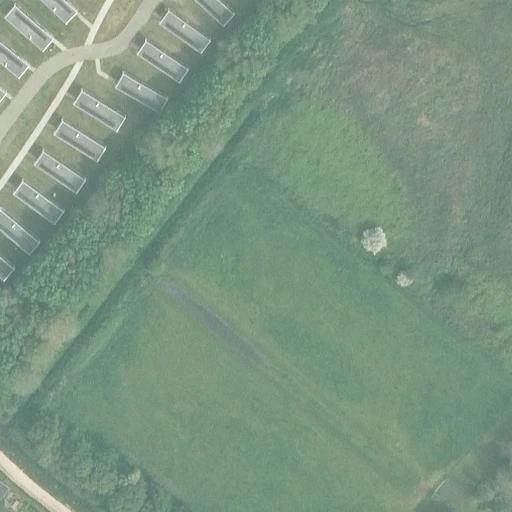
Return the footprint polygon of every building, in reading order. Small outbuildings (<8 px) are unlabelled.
[(65,0),(42,0),(56,13),(67,1),(65,0)] [(219,0),(195,0),(222,23),(233,11),(219,0)] [(13,2),(3,15),(33,41),(43,28),(13,2)] [(176,15),(167,28),(200,51),(209,38),(176,15)] [(0,40),(0,61),(8,68),(18,56),(0,40)] [(154,45),(145,59),(178,80),(187,67),(154,45)] [(131,77),(124,91),(159,110),(166,96),(131,77)] [(90,95),(81,109),(116,129),(124,115),(90,95)] [(70,125),(62,138),(96,159),(104,145),(70,125)] [(51,155),(42,169),(75,191),(84,177),(51,155)] [(30,186),(21,199),(53,222),(63,209),(30,186)] [(8,215),(0,223),(0,229),(28,252),(38,240),(8,215)] [(0,255),(0,275),(3,278),(13,266),(0,255)]
